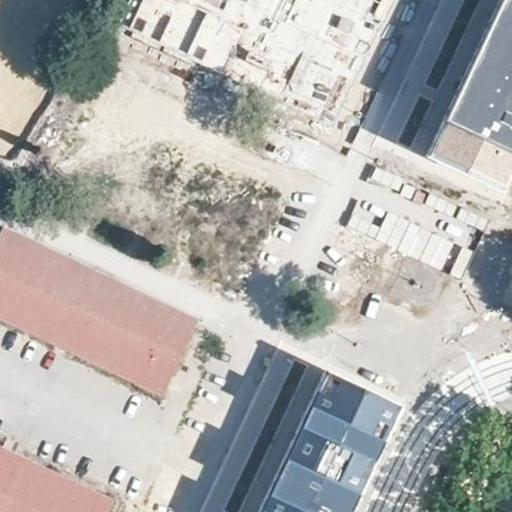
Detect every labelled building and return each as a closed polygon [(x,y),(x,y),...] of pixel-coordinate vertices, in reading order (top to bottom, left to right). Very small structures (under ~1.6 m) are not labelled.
[(95,0),(43,0),(34,16),(74,39),(95,0)] [(334,125),(391,0),(297,0),(289,17),(252,0),(140,0),(128,29),(334,125)] [(511,158),(511,0),(504,0),(429,156),(498,189),(511,158)] [(0,145),(8,150),(54,72),(17,50),(0,79),(0,145)] [(419,108),(406,103),(390,135),(403,141),(419,108)] [(191,325),(1,235),(0,236),(0,315),(160,393),(191,325)] [(341,511),(392,407),(323,374),(258,511),(341,511)] [(0,511),(102,511),(105,507),(0,456),(0,511)]
